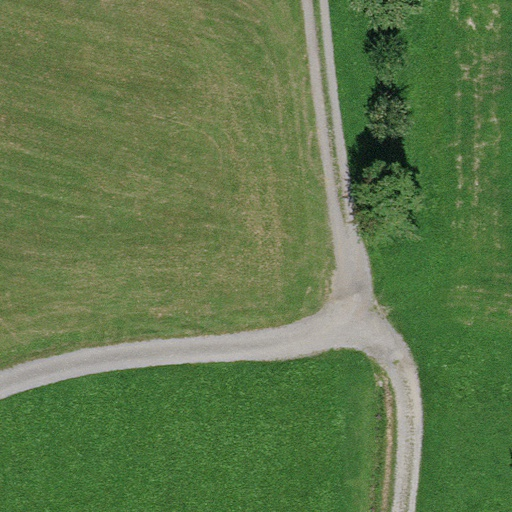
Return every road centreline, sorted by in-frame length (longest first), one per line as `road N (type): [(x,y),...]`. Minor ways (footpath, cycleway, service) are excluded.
road 1 (track): [(405,511),(409,390),(396,357),(358,322),(316,0)]
road 2 (track): [(358,322),(297,341),(116,356),(0,385)]
